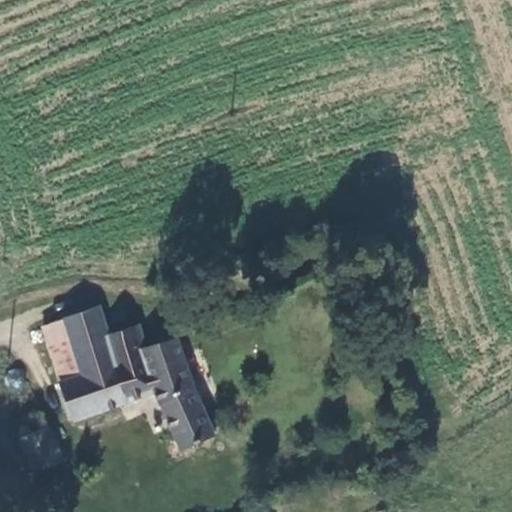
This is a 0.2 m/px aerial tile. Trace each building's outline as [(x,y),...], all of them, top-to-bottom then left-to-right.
[(156,391),(160,404),(179,446),(211,431),(194,394),(175,340),(143,351),(133,323),(105,333),(96,307),(68,316),(59,320),(78,374),(57,381),(71,421),(140,397),(156,391)] [(38,327),(57,381),(78,374),(59,320),(38,327)] [(54,427),(71,421),(57,381),(40,387),(54,427)] [(145,410),(160,404),(156,391),(140,397),(145,410)] [(46,427),(17,438),(30,469),(58,457),(46,427)]
